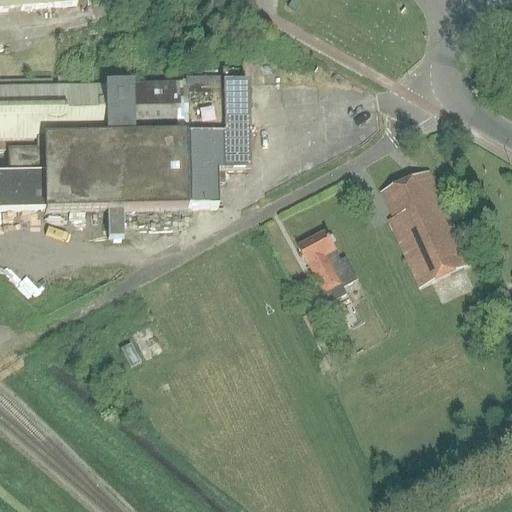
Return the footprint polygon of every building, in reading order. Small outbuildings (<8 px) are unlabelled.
[(0,0),(0,14),(76,8),(75,0),(0,0)] [(293,0),(292,0),(288,9),(293,12),(294,12),(299,3),(293,0)] [(195,84),(235,83),(235,73),(195,75),(195,84)] [(235,83),(195,84),(191,84),(191,74),(172,74),(172,85),(60,90),(60,83),(0,84),(0,153),(4,153),(5,176),(0,176),(0,212),(49,212),(49,214),(104,212),(105,239),(121,238),(120,211),(215,208),(214,183),(223,182),(223,175),(244,174),(240,82),(235,83)] [(421,290),(473,267),(431,172),(384,193),(395,219),(390,221),(421,290)] [(343,263),(337,253),(337,252),(327,233),(298,247),(309,269),(311,268),(326,297),(326,296),(331,306),(348,297),(345,291),(359,283),(348,261),(343,263)] [(130,347),(120,352),(130,371),(139,367),(130,347)]
